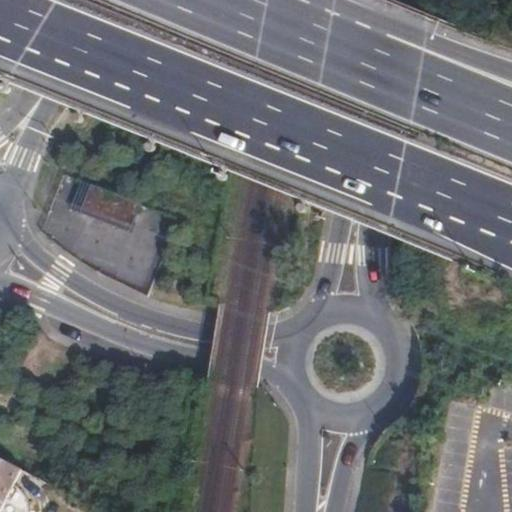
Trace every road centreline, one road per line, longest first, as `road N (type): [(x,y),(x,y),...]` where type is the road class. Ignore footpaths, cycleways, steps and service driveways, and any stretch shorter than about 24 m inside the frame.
road 1 (motorway): [(0,17),(511,224)]
road 2 (secondary): [(306,327),(238,337),(156,321),(47,263),(6,213)]
road 3 (secondary): [(0,282),(119,335),(270,372),(297,392)]
road 4 (motorway): [(511,122),(334,48)]
road 5 (motorway): [(511,69),(425,40),(334,48)]
road 6 (secondary): [(356,176),(387,0)]
road 7 (secondary): [(385,330),(367,288),(356,176)]
road 8 (secondary): [(356,176),(334,271),(310,323)]
road 9 (residential): [(6,209),(44,92)]
road 10 (motorway): [(334,48),(223,0)]
